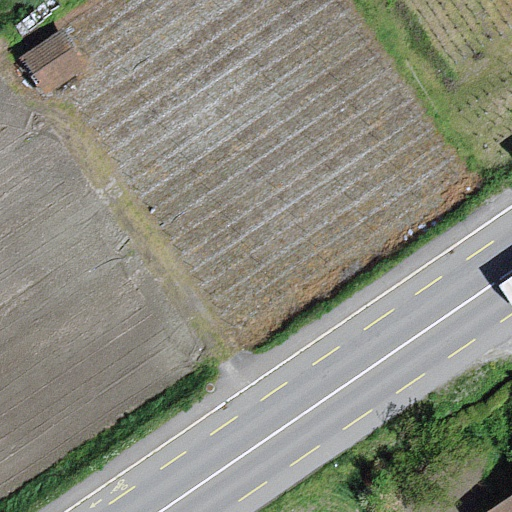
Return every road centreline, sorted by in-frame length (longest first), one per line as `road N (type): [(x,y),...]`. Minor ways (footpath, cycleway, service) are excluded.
road 1 (primary): [(511,242),(119,511)]
road 2 (primary): [(186,511),(511,288)]
